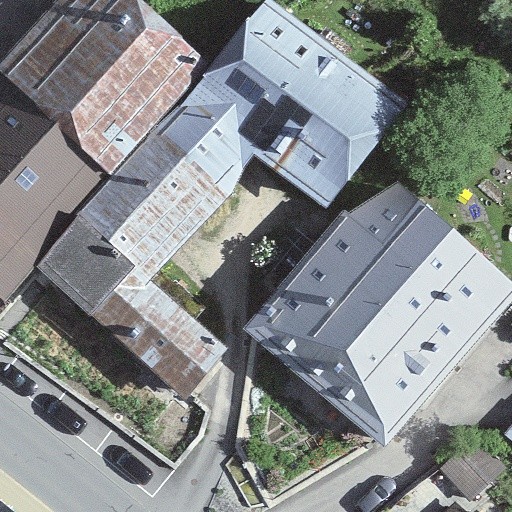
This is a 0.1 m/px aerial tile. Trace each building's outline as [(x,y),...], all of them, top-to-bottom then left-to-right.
[(139,0),(57,0),(0,65),(0,72),(111,174),(157,129),(213,63),(139,0)] [(266,0),(213,63),(157,129),(230,196),(254,155),(327,208),(411,104),(272,0),(266,0)] [(111,174),(0,72),(0,298),(5,303),(38,267),(111,174)] [(230,196),(157,129),(38,267),(186,400),(229,349),(152,282),(230,196)] [(511,303),(511,282),(399,182),(348,213),(343,212),(246,330),(385,447),(511,303)] [(511,424),(503,434),(511,441),(511,424)] [(471,501),(511,467),(511,465),(484,432),(439,470),(471,501)] [(447,511),(456,503),(471,501),(439,470),(385,511),(447,511)] [(465,511),(456,503),(447,511),(465,511)]
